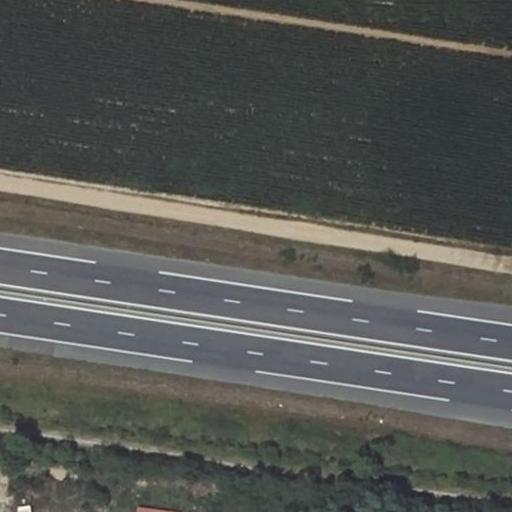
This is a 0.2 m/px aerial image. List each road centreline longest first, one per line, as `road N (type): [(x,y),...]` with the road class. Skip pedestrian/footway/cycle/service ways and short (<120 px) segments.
road 1 (track): [(511,266),(0,181)]
road 2 (trunk): [(511,343),(0,265)]
road 3 (trunk): [(0,314),(511,391)]
road 4 (track): [(0,431),(511,506)]
